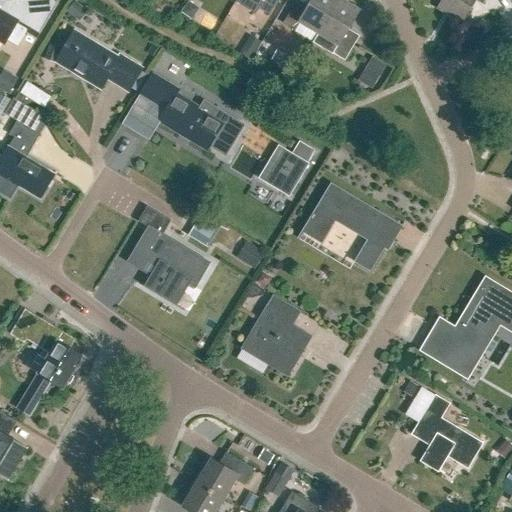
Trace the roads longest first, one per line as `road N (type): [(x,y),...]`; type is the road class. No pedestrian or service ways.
road 1 (residential): [(311,454),(457,204),(461,153),(428,76)]
road 2 (residential): [(35,511),(137,342)]
road 3 (residential): [(137,342),(0,244)]
road 4 (unknown): [(29,267),(98,186),(152,215)]
road 5 (residential): [(311,454),(187,379)]
road 6 (residential): [(138,511),(187,379)]
